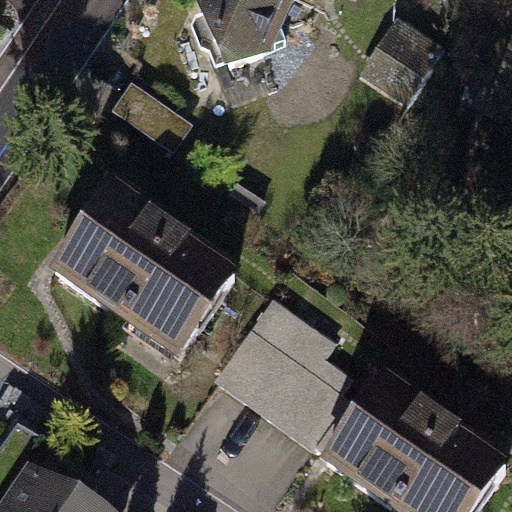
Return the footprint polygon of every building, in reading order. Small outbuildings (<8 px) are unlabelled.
[(270,82),(298,0),(401,0),(423,8),(425,0),(217,0),(198,57),(270,82)] [(397,22),(360,78),(407,109),(444,52),(397,22)] [(511,75),(500,106),(511,110),(511,75)] [(134,92),(115,121),(176,162),(195,134),(134,92)] [(131,208),(71,290),(195,381),(255,299),(131,208)] [(275,307),(217,392),(319,462),(320,460),(345,423),(356,408),(346,402),(356,388),(327,368),(339,350),(275,307)] [(358,432),(333,469),(390,511),(482,511),(508,477),(387,389),(358,432)] [(358,432),(345,423),(320,460),(333,469),(358,432)] [(78,511),(23,478),(0,511),(78,511)]
